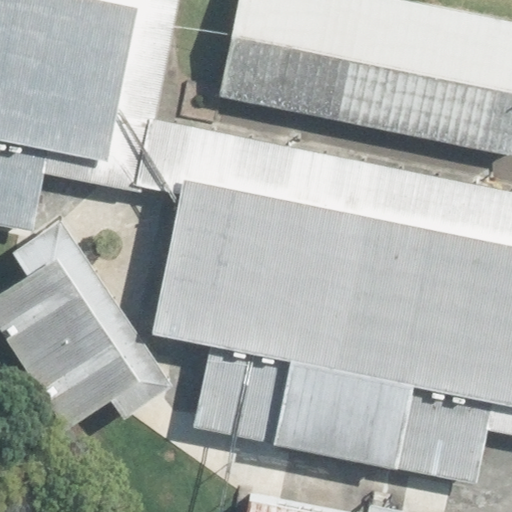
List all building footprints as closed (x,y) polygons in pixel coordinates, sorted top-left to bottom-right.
[(143,6),(115,0),(0,0),(0,119),(113,145),(143,6)] [(511,111),(511,10),(463,0),(233,0),(215,86),(504,149),(511,111)] [(60,139),(0,126),(0,214),(42,223),(60,139)] [(511,233),(181,162),(147,315),(511,395),(511,233)] [(183,372),(71,208),(18,244),(31,262),(0,283),(0,305),(76,416),(122,385),(135,404),(183,372)] [(308,351),(207,329),(189,413),(289,435),(308,351)] [(496,393),(404,373),(385,460),(477,481),(496,393)] [(343,511),(234,488),(228,511),(343,511)]
